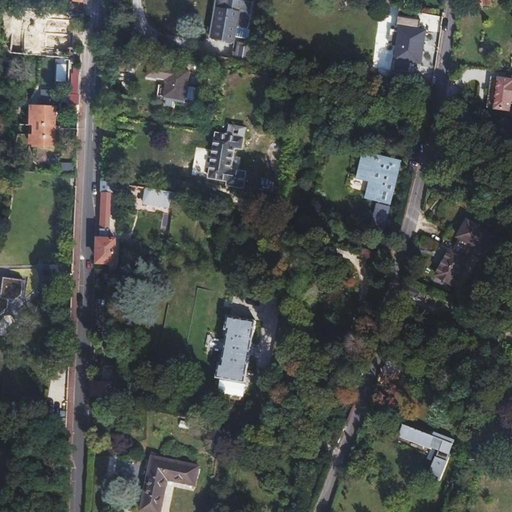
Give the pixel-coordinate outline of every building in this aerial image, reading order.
[(213,40),(219,1),(215,1),(210,40),(213,40)] [(247,33),(251,6),(219,1),(213,40),(234,44),(232,61),(249,63),(251,47),(245,46),(246,33),(247,33)] [(420,65),(425,33),(414,31),(417,13),(403,11),(395,60),(393,60),(391,71),(408,75),(410,63),(420,65)] [(71,20),(71,14),(52,12),(51,18),(71,20)] [(180,105),(184,73),(165,70),(161,99),(171,100),(171,103),(180,105)] [(500,79),(491,78),(490,86),(498,87),(500,79)] [(498,87),(490,86),(487,105),(510,109),(511,103),(511,102),(511,94),(509,94),(510,80),(500,79),(498,87)] [(53,149),(54,110),(34,109),(32,148),(53,149)] [(129,144),(130,133),(117,131),(115,142),(129,144)] [(230,171),(234,149),(241,150),(243,140),(216,135),(208,179),(227,183),(227,187),(241,189),(244,174),(230,171)] [(392,175),(395,163),(385,160),(384,162),(363,156),(357,178),(369,181),(368,186),(370,187),(367,198),(375,200),(375,202),(386,205),(386,203),(388,204),(389,198),(392,199),(396,183),(393,182),(395,176),(392,175)] [(109,235),(111,193),(115,195),(126,197),(129,194),(130,187),(101,182),(97,262),(114,263),(115,261),(116,241),(103,240),(103,235),(109,235)] [(169,206),(172,195),(148,190),(146,202),(169,206)] [(445,233),(442,238),(464,251),(467,246),(478,252),(488,237),(463,223),(454,238),(445,233)] [(464,251),(442,238),(437,246),(446,251),(442,259),(440,258),(437,260),(434,266),(434,269),(436,270),(432,276),(449,286),(463,260),(460,258),(464,251)] [(0,296),(0,312),(6,309),(8,300),(14,300),(21,295),(24,280),(3,278),(1,297),(0,296)] [(402,285),(400,295),(415,302),(419,291),(402,285)] [(245,371),(255,325),(228,319),(224,335),(227,336),(221,366),(245,371)] [(241,384),(245,371),(221,366),(217,365),(214,378),(241,384)] [(114,400),(116,386),(91,384),(91,396),(114,400)] [(411,421),(408,428),(423,434),(426,427),(411,421)] [(408,428),(403,426),(398,437),(430,449),(431,445),(434,438),(423,434),(408,428)] [(57,445),(59,437),(49,435),(47,442),(57,445)] [(434,438),(431,445),(445,451),(446,448),(448,443),(434,438)] [(197,470),(151,459),(140,511),(145,511),(160,511),(167,482),(193,487),(197,470)] [(452,464),(444,461),(437,480),(445,483),(452,464)]
